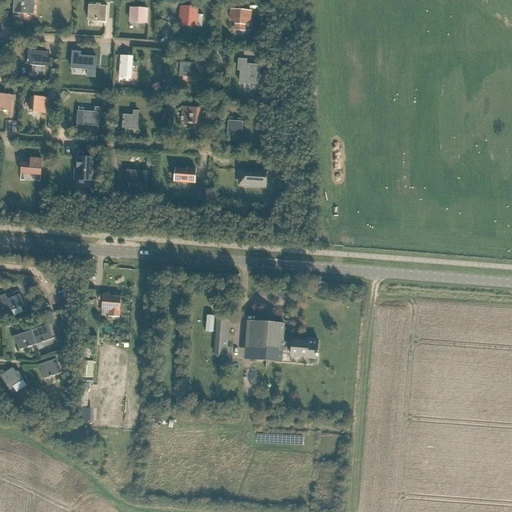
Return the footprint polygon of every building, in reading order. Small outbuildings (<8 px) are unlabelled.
[(13,0),(13,13),(33,14),(34,1),(27,1),(27,0),(22,0),(22,1),(13,0)] [(88,5),(87,19),(96,20),(96,22),(105,22),(106,6),(88,5)] [(180,18),(180,25),(194,26),(195,8),(179,7),(178,18),(180,18)] [(131,9),(130,21),(140,22),(140,23),(147,24),(147,10),(131,9)] [(244,31),(245,20),(250,20),(251,11),(231,9),(230,18),(236,19),(234,30),(244,31)] [(29,52),(28,64),(50,66),(51,60),(45,59),(46,53),(29,52)] [(89,70),(90,57),(80,56),(80,53),(72,52),(71,69),(89,70)] [(132,56),(120,56),(119,77),(131,77),(132,67),(137,67),(137,62),(132,62),(132,56)] [(256,85),(259,85),(260,66),(246,65),(246,61),(239,60),(238,71),(241,71),(240,84),(246,84),(256,85)] [(175,64),(175,69),(180,69),(179,75),(192,76),(193,69),(188,68),(188,64),(180,63),(180,65),(175,64)] [(48,82),(47,83),(50,87),(51,86),(52,87),(57,82),(52,77),(47,82),(48,82)] [(152,86),(155,91),(160,88),(158,83),(152,86)] [(64,102),(69,94),(64,91),(58,99),(64,102)] [(0,94),(0,109),(10,111),(11,101),(14,101),(15,96),(0,94)] [(31,97),(29,112),(44,113),(45,103),(49,104),(49,99),(31,97)] [(183,107),(181,122),(189,123),(189,124),(192,124),(199,124),(200,115),(202,115),(203,110),(183,107)] [(77,125),(84,126),(98,127),(99,109),(95,109),(95,114),(85,113),(78,113),(77,125)] [(124,116),(124,129),(137,130),(138,112),(134,112),(133,117),(124,116)] [(228,122),(227,135),(241,136),(242,123),(242,119),(237,118),(236,122),(228,122)] [(92,181),(93,158),(83,158),(84,153),(79,152),(78,158),(78,157),(77,170),(75,169),(75,183),(83,184),(84,181),(92,181)] [(22,164),(21,175),(42,176),(43,159),(32,159),(31,165),(22,164)] [(174,182),(194,183),(195,169),(190,168),(190,170),(175,168),(174,182)] [(126,169),(125,189),(144,190),(146,170),(126,169)] [(266,186),(267,172),(240,171),(240,182),(250,183),(250,185),(266,186)] [(0,297),(0,301),(1,304),(5,313),(23,304),(17,291),(13,293),(15,297),(7,301),(5,296),(0,297)] [(118,318),(120,298),(110,297),(110,295),(102,294),(102,296),(98,296),(98,301),(102,301),(101,310),(109,311),(108,317),(118,318)] [(217,319),(215,347),(227,348),(229,320),(217,319)] [(281,362),(283,343),(284,325),(253,322),(250,360),(281,362)] [(48,325),(31,331),(36,345),(53,339),(48,325)] [(36,345),(31,331),(14,337),(19,351),(36,345)] [(292,343),(283,343),(282,354),(291,355),(291,356),(306,357),(306,358),(316,359),(316,357),(317,357),(318,355),(317,355),(318,341),(307,340),(307,343),(292,342),(292,343)] [(227,348),(215,347),(215,355),(229,356),(230,348),(227,348)] [(56,359),(39,365),(44,379),(61,373),(56,359)] [(82,364),(81,377),(92,378),(93,364),(82,364)] [(2,370),(0,371),(0,374),(6,385),(8,388),(22,380),(17,372),(16,373),(13,369),(5,374),(2,370)] [(78,379),(77,384),(80,384),(78,420),(92,421),(93,408),(88,408),(90,385),(92,385),(93,380),(78,379)] [(14,403),(9,396),(5,400),(9,406),(14,403)]
